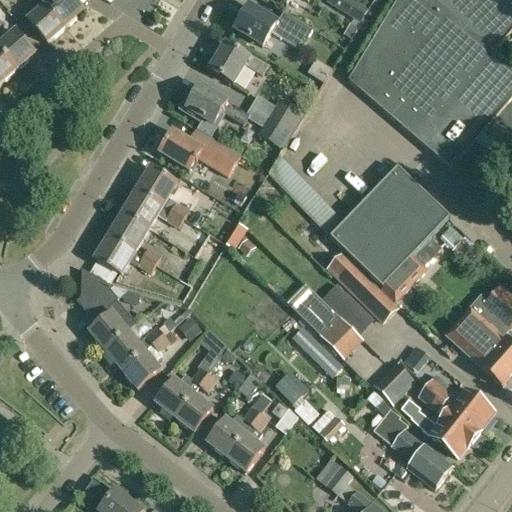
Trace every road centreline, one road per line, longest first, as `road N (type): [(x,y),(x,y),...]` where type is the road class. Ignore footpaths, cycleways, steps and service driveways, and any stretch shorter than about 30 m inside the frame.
road 1 (residential): [(0,288),(49,254),(174,49)]
road 2 (residential): [(0,129),(114,28),(174,49)]
road 3 (residential): [(109,423),(0,289)]
road 4 (residential): [(219,511),(109,423)]
